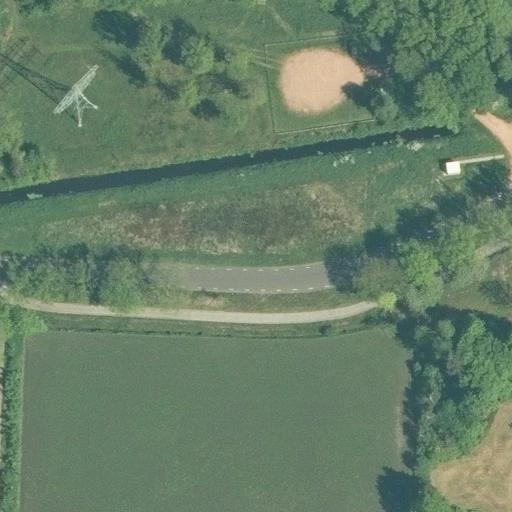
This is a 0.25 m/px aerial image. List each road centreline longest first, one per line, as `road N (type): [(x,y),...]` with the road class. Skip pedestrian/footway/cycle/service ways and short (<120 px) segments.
road 1 (tertiary): [(0,268),(303,282),(388,262),(511,202)]
road 2 (track): [(511,130),(317,0)]
road 3 (track): [(239,0),(27,29)]
road 4 (track): [(421,66),(297,82)]
